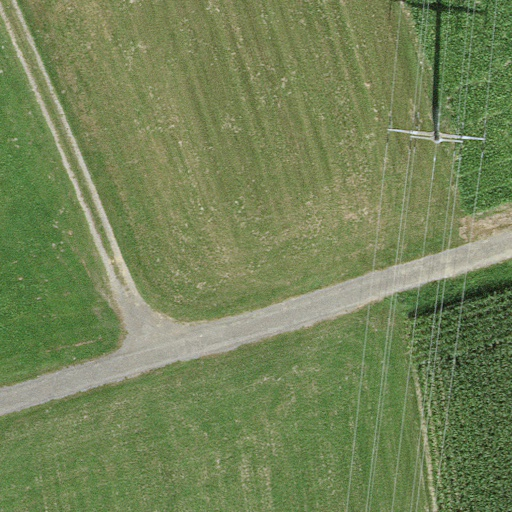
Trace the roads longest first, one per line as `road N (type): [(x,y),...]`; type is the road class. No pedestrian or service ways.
road 1 (track): [(0,405),(511,243)]
road 2 (track): [(155,356),(1,0)]
